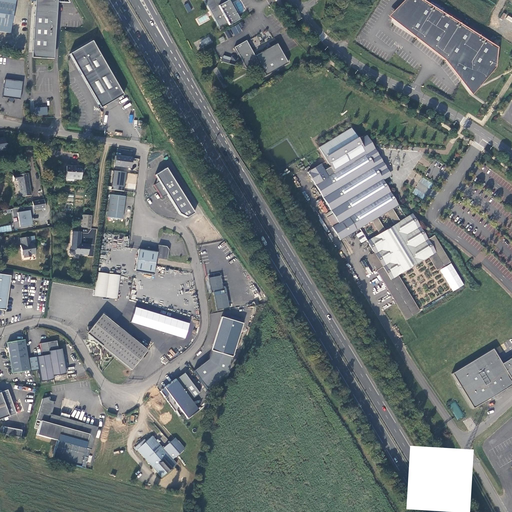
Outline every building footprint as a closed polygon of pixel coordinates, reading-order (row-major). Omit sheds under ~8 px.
[(0,0),(0,32),(12,34),(17,0),(0,0)] [(35,0),(32,58),(55,59),(57,0),(35,0)] [(227,23),(229,25),(237,21),(226,1),(225,2),(224,0),(203,0),(219,28),(227,23)] [(421,0),(405,0),(391,17),(420,36),(452,62),(469,90),(495,67),(497,47),(421,0)] [(183,5),(188,13),(192,10),(188,3),(183,5)] [(241,27),(243,26),(242,23),(231,26),(234,35),(242,32),(241,27)] [(229,29),(224,32),(228,39),(234,35),(231,31),(230,31),(229,29)] [(209,37),(200,41),(203,47),(212,42),(209,37)] [(234,47),(247,69),(254,65),(261,78),(288,63),(283,54),(277,43),(255,56),(253,54),(252,54),(250,50),(251,50),(246,40),(234,47)] [(89,42),(66,55),(75,69),(98,109),(121,96),(89,42)] [(5,79),(2,97),(9,98),(13,99),(20,99),(22,82),(5,79)] [(47,107),(34,108),(35,115),(47,115),(47,107)] [(331,167),(324,170),(321,164),(307,172),(310,177),(309,177),(311,179),(311,178),(338,223),(332,227),(340,240),(372,221),(376,218),(387,212),(391,209),(398,205),(382,180),(389,176),(373,150),(371,151),(367,144),(363,147),(359,141),(351,128),(319,147),(331,167)] [(365,137),(359,141),(363,147),(367,144),(371,151),(373,150),(368,142),(365,137)] [(132,158),(115,156),(114,166),(131,168),(132,158)] [(66,169),(66,177),(67,177),(74,177),(74,179),(80,180),(81,167),(66,166),(66,169)] [(179,214),(187,218),(194,213),(166,168),(155,175),(158,180),(157,183),(153,185),(162,198),(167,195),(179,214)] [(113,171),(111,190),(123,191),(126,172),(113,171)] [(31,195),(27,173),(13,176),(13,182),(18,181),(20,197),(31,195)] [(110,195),(107,217),(122,219),(125,197),(110,195)] [(320,199),(317,201),(325,213),(328,211),(320,199)] [(33,205),(33,210),(45,208),(44,200),(32,202),(33,205)] [(34,214),(33,210),(33,205),(12,209),(13,217),(18,217),(19,227),(30,225),(29,220),(30,220),(30,215),(34,214)] [(391,209),(387,212),(394,224),(399,222),(391,209)] [(382,267),(390,280),(397,276),(429,256),(435,252),(428,240),(412,214),(399,222),(394,224),(384,231),(380,233),(367,241),(382,267)] [(80,220),(79,227),(91,229),(93,217),(84,215),(83,220),(80,220)] [(376,218),(372,221),(380,233),(384,231),(376,218)] [(367,240),(362,231),(356,234),(361,243),(367,240)] [(81,233),(72,232),(71,249),(69,251),(69,254),(71,255),(73,256),(75,254),(88,255),(89,245),(79,244),(79,240),(80,240),(81,233)] [(434,236),(428,240),(435,252),(429,256),(437,269),(450,261),(434,236)] [(21,245),(20,246),(21,250),(22,256),(23,255),(24,258),(30,257),(30,255),(35,254),(33,243),(31,244),(30,237),(20,238),(21,245)] [(139,249),(135,271),(154,274),(156,258),(167,260),(169,250),(166,247),(158,245),(157,252),(139,249)] [(464,285),(451,263),(440,270),(453,292),(464,285)] [(376,271),(406,320),(419,312),(397,276),(390,280),(382,267),(376,271)] [(97,272),(94,296),(117,299),(120,276),(97,272)] [(10,276),(0,274),(0,309),(5,310),(10,276)] [(224,293),(223,287),(220,276),(208,278),(211,293),(213,292),(217,310),(229,308),(226,293),(224,293)] [(188,324),(134,307),(130,322),(184,339),(188,324)] [(88,331),(86,334),(88,335),(89,340),(94,340),(99,344),(131,370),(147,350),(102,314),(92,326),(87,327),(88,331)] [(241,324),(220,317),(210,351),(231,357),(241,324)] [(24,340),(7,343),(12,373),(24,371),(29,370),(24,340)] [(53,376),(65,374),(61,349),(58,350),(56,341),(39,344),(42,356),(36,357),(40,382),(53,380),(53,376)] [(498,358),(492,349),(452,374),(473,408),(485,401),(511,384),(511,357),(509,359),(501,364),(498,358)] [(38,370),(36,357),(29,359),(31,371),(38,370)] [(184,373),(160,391),(175,412),(179,408),(187,419),(198,410),(190,400),(199,393),(184,373)] [(7,390),(0,392),(0,394),(8,417),(16,414),(7,390)] [(69,420),(60,417),(51,415),(55,402),(49,401),(48,397),(42,399),(34,428),(38,429),(36,435),(56,441),(51,459),(84,468),(89,450),(91,450),(97,427),(69,420)] [(458,419),(464,415),(454,401),(448,405),(458,419)] [(21,430),(3,427),(2,434),(20,438),(21,430)] [(144,439),(134,448),(136,450),(137,450),(161,477),(176,464),(172,459),(184,449),(175,438),(162,449),(151,436),(145,442),(144,439)] [(343,511),(320,439),(311,463),(303,457),(297,465),(298,448),(296,454),(292,451),(285,448),(278,457),(277,455),(263,492),(254,484),(263,511),(343,511)]
